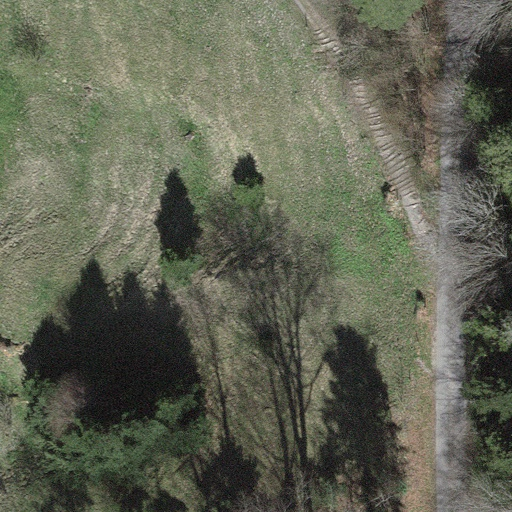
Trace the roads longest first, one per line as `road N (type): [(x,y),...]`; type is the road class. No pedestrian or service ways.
road 1 (unclassified): [(451,274),(468,0)]
road 2 (unclassified): [(451,274),(443,412)]
